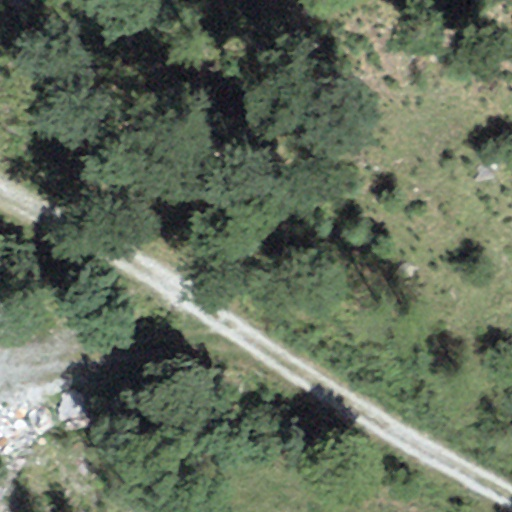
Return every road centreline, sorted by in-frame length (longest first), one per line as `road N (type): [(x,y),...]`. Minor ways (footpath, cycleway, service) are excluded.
road 1 (unclassified): [(511,504),(422,456),(156,272),(0,195)]
road 2 (track): [(240,331),(0,363)]
